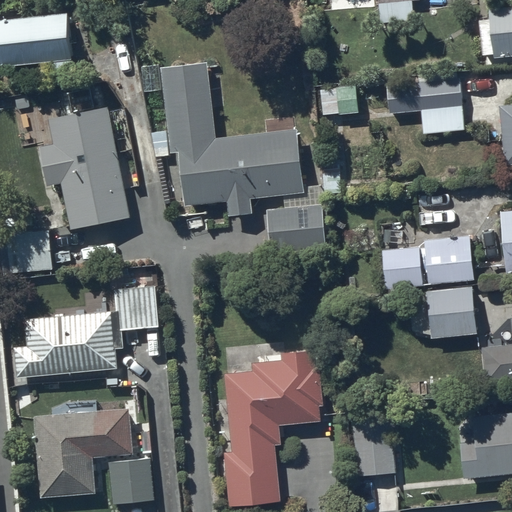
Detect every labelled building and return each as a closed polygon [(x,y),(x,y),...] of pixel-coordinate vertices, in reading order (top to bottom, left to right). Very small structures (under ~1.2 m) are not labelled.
[(378,0),(380,19),(414,17),(413,0),(378,0)] [(511,1),(489,4),(490,8),(479,9),(483,51),(494,50),(494,52),(511,50),(511,1)] [(0,34),(1,34),(4,66),(50,62),(51,79),(79,76),(73,12),(0,18),(0,34)] [(216,131),(209,56),(141,62),(143,90),(164,88),(168,129),(153,130),(155,152),(181,150),(185,200),(228,196),(229,209),(252,207),(250,190),(285,187),(287,206),(279,206),(280,219),(273,219),(276,253),(330,248),(327,217),(323,217),(320,178),(304,179),(299,129),(296,130),(295,124),(216,131)] [(421,106),(424,130),(464,126),(459,69),(407,74),(407,80),(387,82),(389,109),(421,106)] [(358,109),(356,81),(336,82),(337,86),(321,87),(323,111),(339,109),(339,111),(358,109)] [(83,100),(86,114),(53,121),(58,146),(43,149),(51,189),(66,186),(75,231),(133,219),(111,109),(101,111),(98,97),(83,100)] [(511,99),(500,101),(505,159),(511,158),(511,99)] [(324,190),(342,189),(338,155),(321,157),(324,190)] [(511,205),(500,206),(506,270),(511,269),(511,205)] [(408,229),(381,230),(385,285),(474,279),(471,233),(424,236),(424,243),(409,244),(408,229)] [(7,241),(9,269),(48,266),(48,262),(51,262),(49,238),(7,241)] [(474,281),(429,284),(430,300),(411,301),(413,328),(430,327),(430,334),(477,331),(474,281)] [(55,312),(25,314),(27,341),(15,342),(17,373),(117,366),(115,344),(124,343),(123,326),(158,324),(155,282),(115,285),(117,307),(87,309),(87,306),(55,308),(55,312)] [(511,322),(511,339),(483,342),(486,377),(511,374),(511,306),(511,307),(511,322)] [(283,341),(225,347),(227,369),(224,369),(232,446),(225,446),(230,500),(282,494),(276,439),(282,439),(280,419),(321,415),(320,401),(323,400),(319,361),(315,362),(314,343),(283,346),(283,341)] [(11,462),(7,462),(5,447),(9,446),(5,413),(2,413),(0,400),(0,475),(13,474),(11,462)] [(131,406),(37,413),(43,494),(98,491),(96,454),(134,451),(131,406)] [(511,407),(473,411),(475,436),(461,437),(463,472),(511,467),(511,407)] [(388,409),(351,413),(359,473),(396,468),(388,409)] [(151,454),(110,457),(112,498),(153,496),(151,454)]
